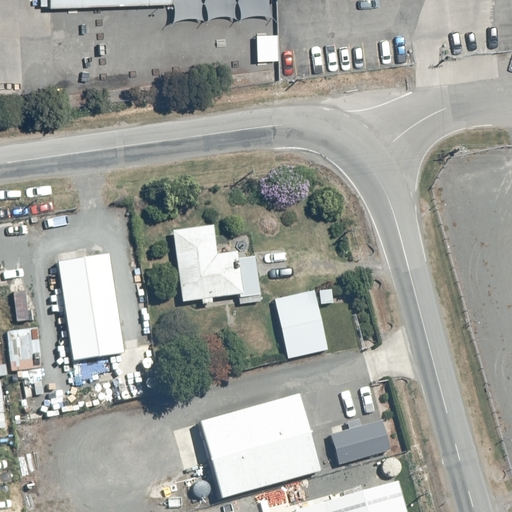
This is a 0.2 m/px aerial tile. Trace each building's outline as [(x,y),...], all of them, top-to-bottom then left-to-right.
[(213,225),(172,231),(183,305),(260,294),(255,256),(237,258),(236,254),(218,257),(213,225)] [(107,256),(55,265),(72,363),(123,355),(107,256)] [(313,292),(273,301),(287,362),(327,352),(313,292)] [(37,336),(32,337),(32,327),(5,329),(9,371),(40,368),(38,351),(37,336)] [(299,396),(200,423),(221,500),(320,473),(299,396)] [(380,422),(330,435),(338,465),(388,452),(380,422)] [(403,511),(395,483),(292,511),(403,511)]
